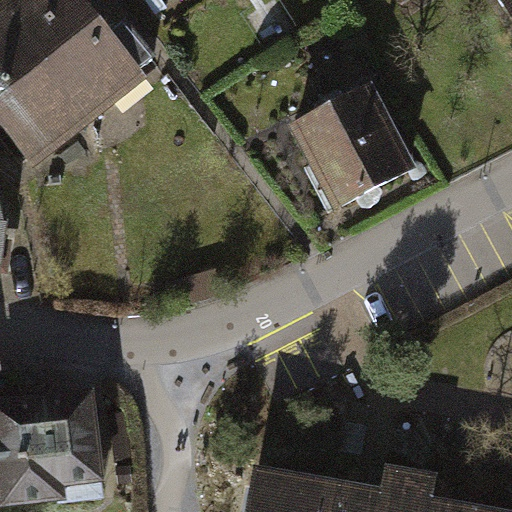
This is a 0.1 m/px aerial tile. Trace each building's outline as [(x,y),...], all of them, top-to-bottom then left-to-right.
[(3,0),(0,3),(0,123),(30,161),(138,77),(77,0),(3,0)] [(377,88),(291,130),(336,222),(422,180),(377,88)] [(13,355),(0,352),(0,395),(31,392),(30,378),(13,355)] [(31,392),(0,395),(0,502),(101,491),(90,386),(31,392)] [(256,467),(247,511),(508,511),(509,511),(256,467)]
